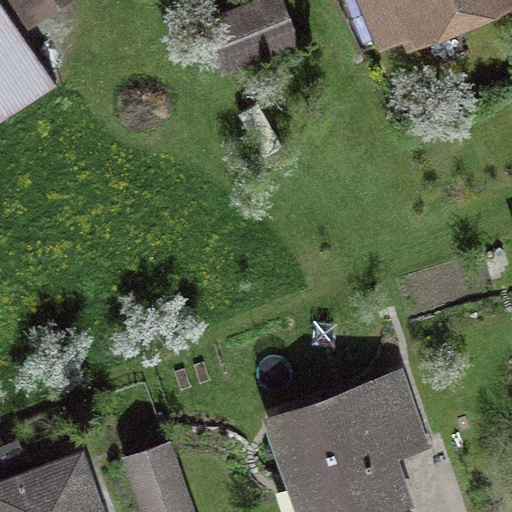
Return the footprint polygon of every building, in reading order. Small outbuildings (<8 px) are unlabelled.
[(3,0),(29,37),(83,0),(3,0)] [(280,0),(273,0),(205,29),(227,80),(301,48),(280,0)] [(511,0),(355,0),(382,68),(511,17),(511,0)] [(0,24),(0,125),(47,95),(0,24)] [(401,375),(260,424),(290,511),(399,511),(409,509),(393,464),(428,452),(401,375)] [(191,511),(166,448),(104,472),(119,511),(191,511)] [(100,511),(82,458),(0,485),(0,511),(100,511)]
